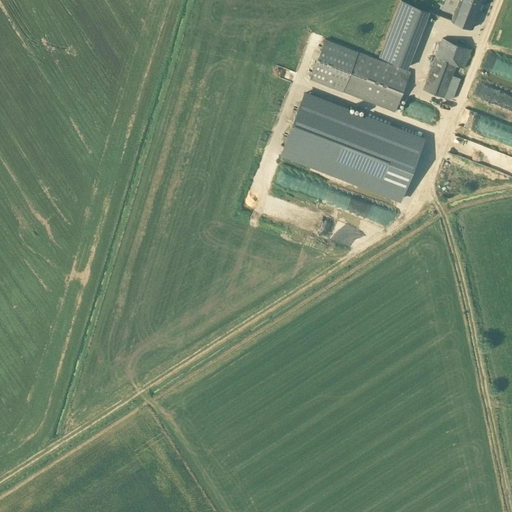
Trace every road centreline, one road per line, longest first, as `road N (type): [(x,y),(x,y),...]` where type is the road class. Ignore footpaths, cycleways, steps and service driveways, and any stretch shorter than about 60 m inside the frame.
road 1 (track): [(145,386),(419,209),(422,199)]
road 2 (track): [(422,199),(438,209),(451,244),(509,511)]
road 3 (track): [(422,199),(500,0)]
road 4 (track): [(0,479),(145,386)]
